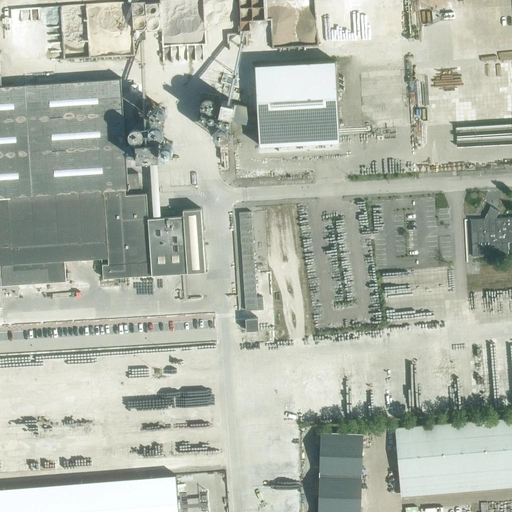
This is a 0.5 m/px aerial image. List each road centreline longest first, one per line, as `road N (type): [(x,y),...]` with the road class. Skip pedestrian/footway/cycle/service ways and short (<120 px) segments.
road 1 (unknown): [(449,182),(455,286),(441,371),(230,390)]
road 2 (unknown): [(0,48),(36,74),(103,69),(155,83),(188,131),(214,193)]
